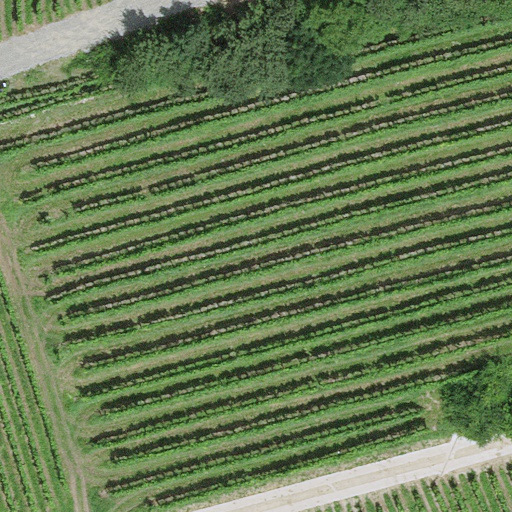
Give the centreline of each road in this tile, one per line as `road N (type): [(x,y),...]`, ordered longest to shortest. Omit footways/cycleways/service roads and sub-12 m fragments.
road 1 (track): [(511,422),(202,511)]
road 2 (track): [(0,71),(165,0)]
